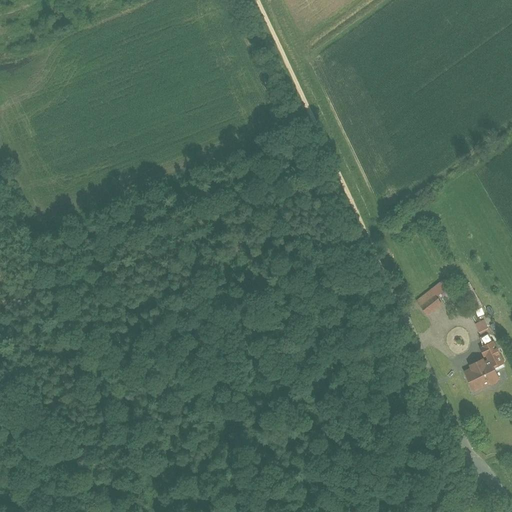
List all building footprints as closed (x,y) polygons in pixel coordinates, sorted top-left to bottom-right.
[(443,282),(414,304),(424,317),(442,304),(436,297),(448,289),(443,282)] [(473,311),(483,306),(470,282),(460,287),(473,311)] [(480,337),(489,333),(483,320),(474,324),(480,337)] [(462,375),(471,396),(499,384),(493,372),(503,368),(492,345),(479,351),(481,354),(478,355),(481,363),(466,369),(468,373),(462,375)] [(435,436),(430,443),(432,453),(440,457),(445,451),(440,448),(440,445),(442,440),(435,436)]
